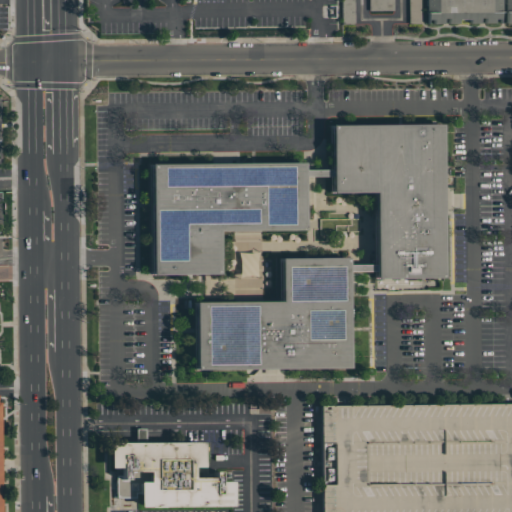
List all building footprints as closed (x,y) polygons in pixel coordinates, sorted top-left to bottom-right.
[(355,24),(353,0),(341,0),(342,24),(355,24)] [(393,11),(393,0),(368,0),(369,11),(393,11)] [(408,0),(408,24),(421,23),(420,0),(408,0)] [(500,0),(425,0),(426,22),(445,22),(445,24),(459,24),(459,19),(468,19),(468,24),(481,24),(501,24),(500,0)] [(329,125),(330,193),(373,193),(374,279),(441,278),(440,124),(329,125)] [(150,275),(218,274),(217,231),(303,230),(303,177),(328,176),(328,169),(302,170),(302,162),(149,164),(150,275)] [(193,302),(194,370),(348,368),(347,272),(373,271),(373,264),(347,264),(346,257),(278,258),(279,301),(193,302)] [(511,511),(511,402),(319,407),(321,511),(414,511),(414,509),(413,504),(407,511),(402,511),(399,499),(386,499),(382,506),(353,496),(363,484),(410,483),(418,493),(429,493),(433,511),(511,511)] [(232,506),(231,481),(219,481),(219,471),(213,471),(213,478),(192,478),(192,467),(202,467),(202,442),(108,443),(108,468),(116,467),(117,497),(138,497),(138,507),(232,506)]
